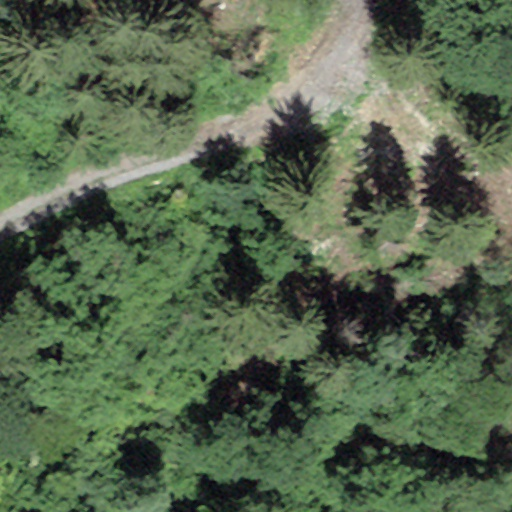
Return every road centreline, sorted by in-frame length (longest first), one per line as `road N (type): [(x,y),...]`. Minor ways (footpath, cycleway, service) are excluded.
road 1 (track): [(211,142),(114,169),(0,222)]
road 2 (track): [(211,142),(271,120),(302,92),(349,28),(357,0)]
